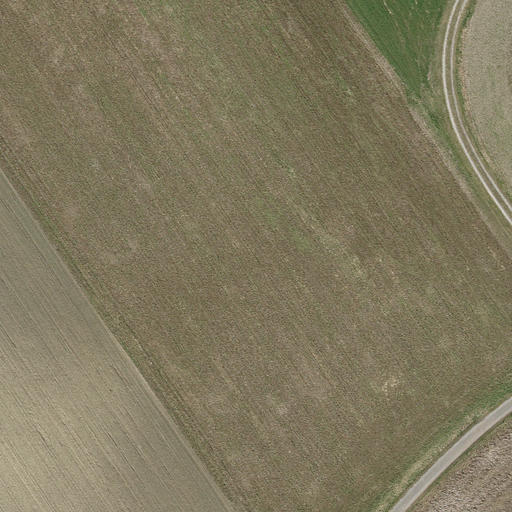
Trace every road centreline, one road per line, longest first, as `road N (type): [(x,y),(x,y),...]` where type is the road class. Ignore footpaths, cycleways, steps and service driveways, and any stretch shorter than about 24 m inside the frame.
road 1 (track): [(511,224),(472,167),(449,103),(450,46),(465,0)]
road 2 (track): [(395,511),(511,409)]
